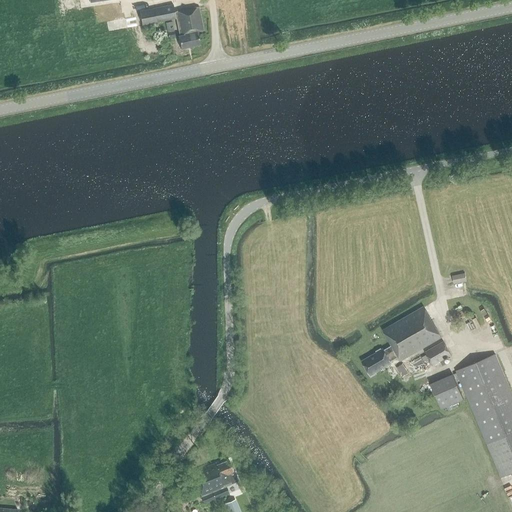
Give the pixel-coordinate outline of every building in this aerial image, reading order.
[(181,36),(177,36),(180,49),(200,45),(198,32),(204,31),(199,9),(199,7),(177,12),(177,17),(181,31),(181,36)] [(466,282),(465,273),(452,276),(453,284),(466,282)] [(423,307),(382,331),(391,346),(383,351),(382,349),(361,362),(370,377),(375,375),(374,373),(390,364),(390,363),(398,358),(400,362),(441,338),(423,307)] [(451,355),(443,341),(424,352),(432,366),(451,355)] [(500,478),(511,473),(511,396),(494,355),(455,371),(456,373),(453,375),(456,382),(459,380),(500,478)] [(408,373),(403,364),(396,368),(402,377),(408,373)] [(463,399),(452,374),(430,384),(441,409),(463,399)] [(211,466),(211,465),(192,472),(204,503),(229,494),(225,486),(237,481),(234,473),(235,473),(230,461),(218,466),(217,464),(211,466)] [(232,511),(236,511),(232,501),(225,503),(228,511),(232,511)]
